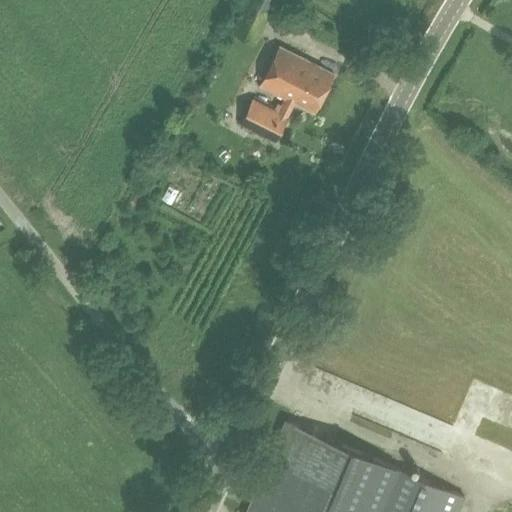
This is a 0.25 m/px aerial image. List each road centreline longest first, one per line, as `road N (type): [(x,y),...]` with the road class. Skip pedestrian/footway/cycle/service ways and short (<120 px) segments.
road 1 (tertiary): [(212,456),(300,263),(454,0)]
road 2 (unclassified): [(212,456),(0,192)]
